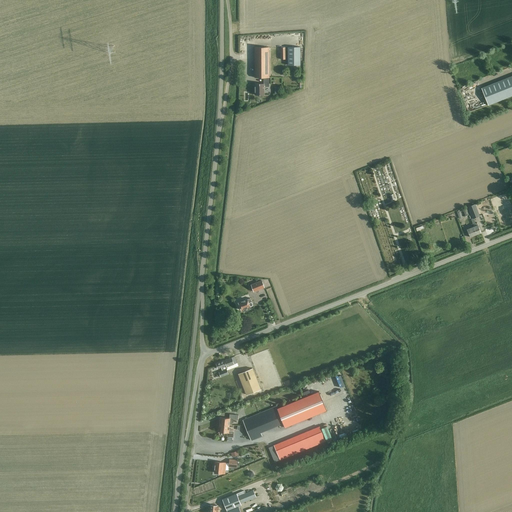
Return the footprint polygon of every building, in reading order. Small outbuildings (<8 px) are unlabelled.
[(269,47),(266,47),(255,47),(255,77),(264,77),(269,77),(269,47)] [(300,47),(288,47),(288,65),(300,65),(300,47)] [(511,75),(481,88),(488,105),(511,95),(511,75)] [(269,86),(269,77),(264,77),(264,84),(255,84),(255,95),(264,95),(264,86),(269,86)] [(475,204),(468,207),(472,218),(479,216),(475,204)] [(476,235),(473,226),(467,229),(470,237),(476,235)] [(262,280),(251,284),(254,291),(265,288),(262,280)] [(247,299),(238,302),(241,310),(250,306),(252,305),(251,301),(252,301),(250,298),(247,299)] [(228,368),(227,367),(237,363),(235,356),(216,363),(218,368),(222,367),(223,370),(219,372),(221,377),(228,374),(227,369),(228,368)] [(253,368),(238,374),(246,395),(261,389),(253,368)] [(275,407),(243,420),(251,440),(258,437),(262,435),(261,432),(282,423),(281,421),(282,421),(284,427),(327,410),(319,391),(277,408),(279,413),(278,414),(275,407)] [(238,420),(238,415),(230,414),(229,418),(220,417),(220,418),(219,418),(219,421),(220,421),(220,424),(229,425),(229,423),(232,423),(232,419),(238,420)] [(229,427),(229,425),(220,424),(219,427),(218,427),(218,430),(219,430),(219,432),(227,433),(227,436),(233,437),(234,427),(229,427)] [(280,460),(326,441),(320,426),(274,445),(280,460)] [(226,462),(216,461),(214,472),(225,473),(226,462)] [(283,488),(283,486),(283,485),(282,485),(282,484),(281,483),(279,482),(277,482),(276,482),(275,482),(274,483),(273,484),(273,485),(272,486),(272,488),(272,489),(272,490),(273,491),(275,493),(277,493),(278,493),(280,493),(281,492),(283,490),(283,488)] [(256,497),(253,490),(245,493),(244,493),(243,491),(222,499),(227,511),(239,506),(241,505),(241,503),(256,497)] [(217,504),(211,503),(209,511),(218,511),(219,505),(217,505),(217,504)]
